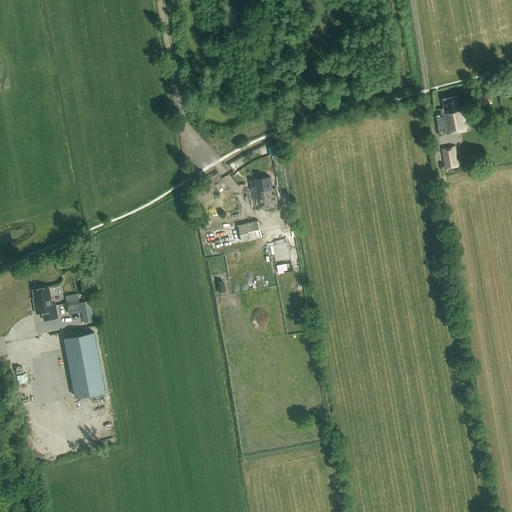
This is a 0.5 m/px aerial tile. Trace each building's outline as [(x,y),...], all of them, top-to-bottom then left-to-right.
[(442,100),(444,109),(433,110),(435,120),(442,118),(441,114),(443,114),(446,134),(467,130),(463,106),(461,107),(459,97),(442,100)] [(281,152),(280,145),(268,147),(270,156),(274,155),(274,154),(281,152)] [(459,166),(455,146),(441,149),(445,169),(459,166)] [(228,165),(232,170),(236,167),(232,162),(228,165)] [(272,189),(270,176),(250,180),(255,210),(256,210),(279,206),(276,188),(272,189)] [(261,237),(258,221),(209,232),(212,248),(261,237)] [(75,252),(67,258),(71,263),(79,257),(75,252)] [(55,304),(52,304),(48,286),(32,290),(35,303),(34,303),(36,314),(42,312),(44,320),(58,317),(55,304)] [(81,312),(77,293),(65,296),(68,314),(81,312)] [(94,333),(64,338),(76,397),(105,392),(94,333)] [(36,339),(37,349),(49,348),(47,337),(36,339)]
